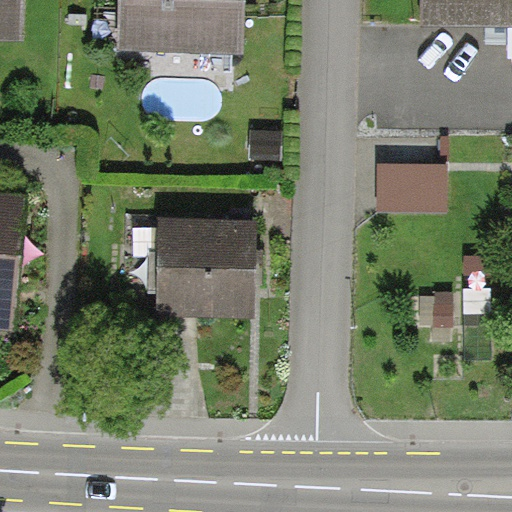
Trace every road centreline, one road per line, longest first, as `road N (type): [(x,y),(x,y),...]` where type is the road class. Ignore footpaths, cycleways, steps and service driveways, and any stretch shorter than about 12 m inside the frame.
road 1 (residential): [(318,490),(334,0)]
road 2 (secondary): [(0,472),(318,490)]
road 3 (secondary): [(318,490),(511,491)]
